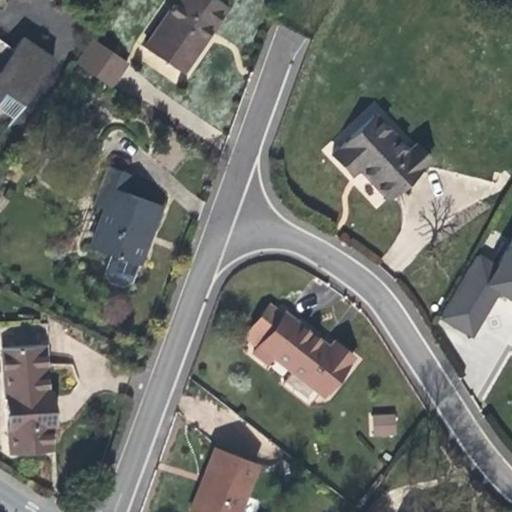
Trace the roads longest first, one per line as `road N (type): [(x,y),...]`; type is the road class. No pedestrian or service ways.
road 1 (residential): [(222,210),(303,244),(372,288),(511,486)]
road 2 (residential): [(222,210),(113,511)]
road 3 (residential): [(278,58),(222,210)]
